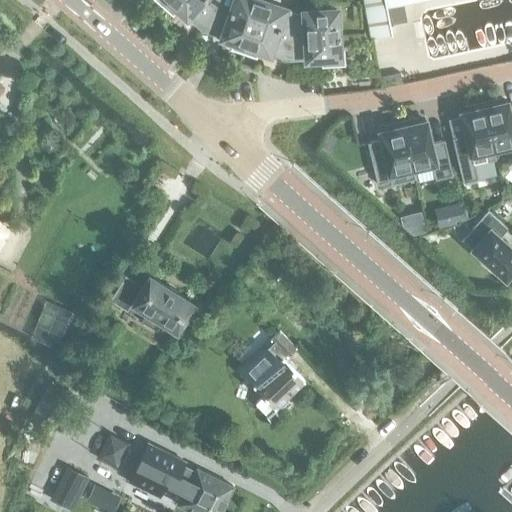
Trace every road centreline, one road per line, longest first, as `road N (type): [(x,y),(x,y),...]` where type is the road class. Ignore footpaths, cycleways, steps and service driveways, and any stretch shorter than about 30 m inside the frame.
road 1 (tertiary): [(213,125),(511,391)]
road 2 (residential): [(213,125),(511,74)]
road 3 (tertiary): [(70,0),(213,125)]
road 4 (residential): [(315,511),(418,415)]
